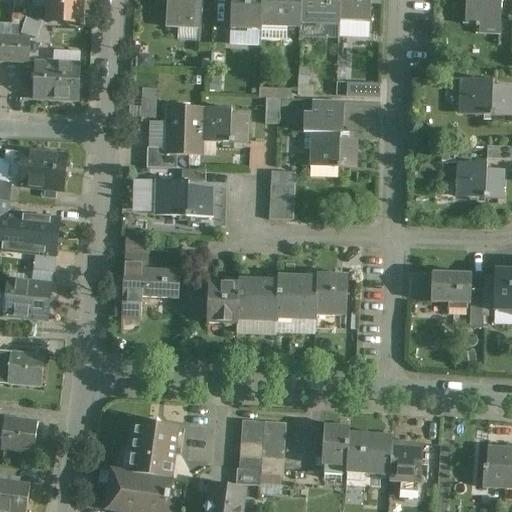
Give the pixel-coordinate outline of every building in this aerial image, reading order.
[(47,0),(47,22),(81,24),(82,0),(47,0)] [(167,0),(166,29),(201,32),(203,0),(167,0)] [(232,0),(231,32),(261,33),(262,29),(261,28),(262,0),(232,0)] [(262,0),(261,28),(262,29),(300,30),(301,26),(300,25),(301,0),(262,0)] [(301,0),(300,25),(301,26),(340,27),(340,23),(339,23),(340,0),(301,0)] [(371,0),(340,0),(339,23),(340,23),(370,24),(371,0)] [(465,0),(464,23),(501,25),(502,0),(501,0),(465,0)] [(11,39),(0,38),(0,62),(11,63),(11,39)] [(29,39),(11,39),(11,63),(28,63),(29,39)] [(81,54),(54,53),(54,66),(36,65),(34,100),(79,102),(81,54)] [(511,89),(493,89),(493,82),(461,81),(460,116),(511,117),(511,89)] [(279,100),(266,100),(265,126),(279,126),(279,100)] [(344,103),(313,102),(312,114),(312,129),(341,130),(343,130),(344,103)] [(202,109),(168,108),(167,150),(166,157),(177,157),(202,158),(202,143),(201,143),(202,109)] [(232,110),(202,109),(201,143),(202,143),(248,145),(249,117),(232,116),(232,110)] [(341,130),(312,129),(312,114),(304,114),(304,133),(305,133),(305,150),(311,150),(310,168),(357,170),(358,142),(349,141),(349,135),(341,135),(341,130)] [(511,150),(481,148),(480,164),(487,165),(511,166),(511,150)] [(167,150),(147,149),(147,169),(177,170),(177,157),(166,157),(167,150)] [(67,156),(23,152),(19,188),(63,193),(67,156)] [(480,164),(458,164),(457,198),(503,200),(504,173),(487,172),(487,165),(480,164)] [(213,172),(189,171),(189,184),(213,185),(213,172)] [(295,174),(271,173),(271,186),(295,186),(295,174)] [(189,184),(156,183),(155,217),(214,219),(215,191),(189,190),(189,184)] [(295,186),(271,186),(270,197),(294,198),(295,186)] [(294,198),(270,197),(269,208),(293,210),(294,198)] [(293,210),(269,208),(269,221),(293,222),(293,210)] [(59,221),(0,214),(0,251),(55,257),(59,221)] [(127,238),(127,253),(152,254),(152,239),(127,238)] [(144,264),(124,263),(121,321),(141,322),(142,299),(179,301),(181,273),(144,271),(144,264)] [(511,271),(497,271),(497,270),(496,270),(494,313),(495,313),(496,313),(511,313),(511,271)] [(347,276),(317,275),(317,278),(316,319),(345,320),(347,276)] [(471,277),(442,275),(442,280),(431,279),(430,304),(469,305),(471,277)] [(317,278),(278,277),(278,283),(277,321),(316,323),(316,319),(317,278)] [(495,277),(484,277),(483,292),(482,318),(494,319),(495,313),(494,313),(495,277)] [(278,283),(239,281),(239,280),(239,285),(238,323),(277,324),(277,321),(278,283)] [(52,286),(8,281),(4,317),(48,322),(52,286)] [(209,283),(192,283),(190,316),(207,316),(209,283)] [(239,285),(210,284),(210,283),(209,283),(207,316),(207,326),(209,326),(209,325),(237,326),(237,327),(238,327),(238,323),(239,285)] [(483,292),(472,292),(470,329),(482,330),(482,318),(483,292)] [(10,354),(0,353),(0,386),(7,387),(41,390),(43,358),(10,355),(10,354)] [(37,423),(4,420),(3,421),(2,434),(0,451),(34,455),(37,423)] [(152,426),(136,423),(129,475),(170,481),(178,429),(162,427),(158,421),(152,426)] [(349,429),(325,428),(323,467),(346,469),(349,436),(349,429)] [(286,436),(264,435),(263,447),(285,449),(286,436)] [(393,439),(349,436),(346,469),(346,474),(390,478),(393,444),(393,439)] [(425,447),(393,444),(390,478),(390,484),(422,486),(425,447)] [(263,447),(241,446),(240,458),(262,459),(263,447)] [(285,449),(263,447),(262,459),(284,461),(285,449)] [(511,449),(488,448),(487,467),(484,467),(482,490),(511,491),(511,449)] [(262,459),(240,458),(239,470),(261,472),(261,471),(262,459)] [(284,461),(262,459),(261,471),(261,472),(261,476),(283,477),(284,461)] [(239,470),(237,470),(236,486),(260,488),(261,476),(261,472),(239,470)] [(129,475),(112,472),(109,491),(130,494),(127,511),(167,511),(172,481),(170,481),(129,475)] [(26,511),(30,486),(0,481),(0,511),(26,511)] [(241,511),(244,491),(211,487),(209,504),(204,508),(206,511),(241,511)]
